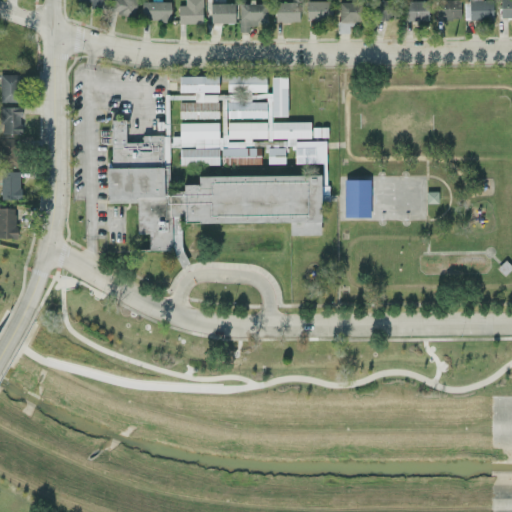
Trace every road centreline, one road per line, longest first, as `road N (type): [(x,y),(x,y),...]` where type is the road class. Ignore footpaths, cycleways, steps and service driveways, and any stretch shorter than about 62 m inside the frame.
road 1 (residential): [(511,53),(148,55),(90,46),(0,12)]
road 2 (residential): [(511,324),(215,324),(153,305),(49,248)]
road 3 (residential): [(19,314),(49,248),(54,0)]
